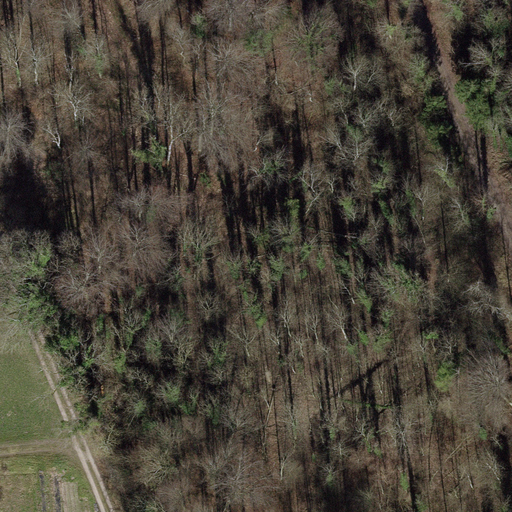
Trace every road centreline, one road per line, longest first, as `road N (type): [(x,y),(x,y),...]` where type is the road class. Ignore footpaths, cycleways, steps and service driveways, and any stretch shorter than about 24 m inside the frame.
road 1 (track): [(0,244),(109,511)]
road 2 (track): [(511,235),(415,0)]
